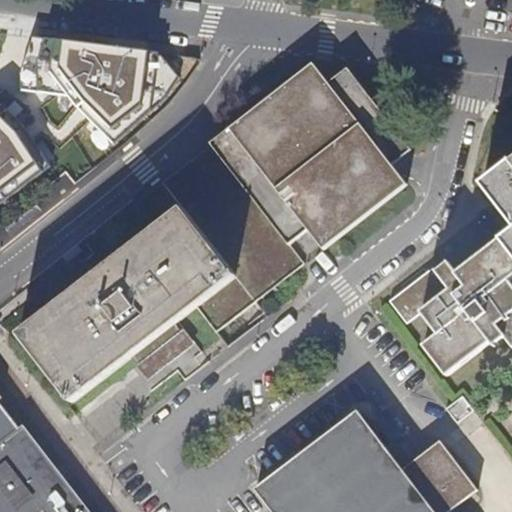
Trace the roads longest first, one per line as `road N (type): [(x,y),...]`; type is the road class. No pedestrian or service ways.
road 1 (residential): [(140,453),(436,208),(453,130),(456,54)]
road 2 (residential): [(456,54),(37,0)]
road 3 (residential): [(110,511),(0,370)]
